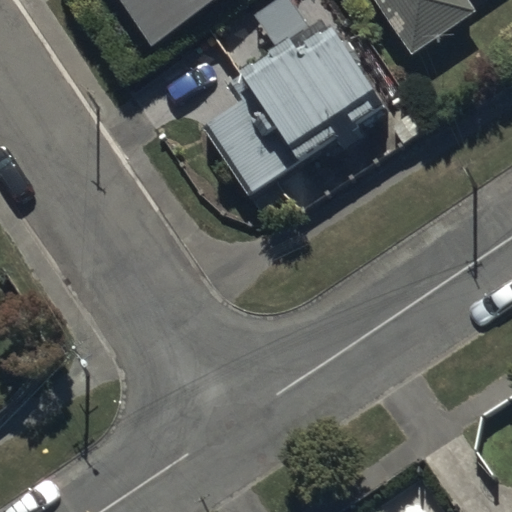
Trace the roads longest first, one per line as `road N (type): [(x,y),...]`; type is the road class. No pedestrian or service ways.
road 1 (residential): [(231,425),(0,82)]
road 2 (residential): [(231,425),(511,236)]
road 3 (residential): [(103,511),(231,425)]
